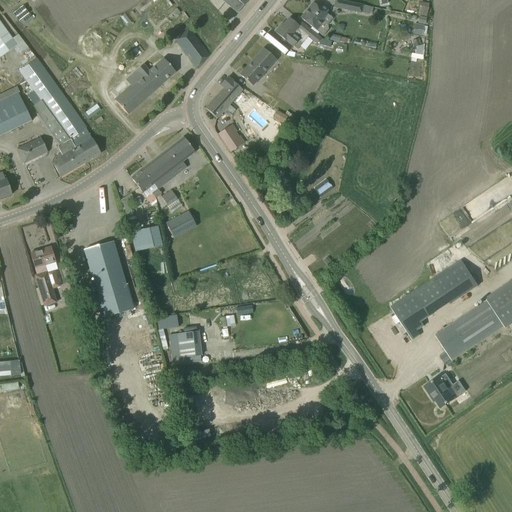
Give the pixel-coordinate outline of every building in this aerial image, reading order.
[(168,0),(151,0),(152,1),(142,9),(154,24),(174,8),(168,0)] [(221,0),(237,13),(247,0),(221,0)] [(334,0),(333,8),(361,14),(361,12),(369,14),(370,7),(339,0),(334,0)] [(300,18),(308,24),(323,37),(328,30),(327,25),(333,19),(313,3),(300,18)] [(418,15),(426,16),(429,4),(421,3),(418,15)] [(275,32),(283,39),(297,50),(307,37),(316,44),(321,38),(302,23),(298,27),(289,19),(284,25),(282,23),(275,32)] [(18,35),(13,39),(0,21),(0,57),(16,46),(21,53),(27,48),(18,35)] [(415,24),(413,34),(422,36),(424,26),(415,24)] [(190,60),(196,68),(209,55),(189,28),(173,40),(186,56),(187,54),(191,59),(190,60)] [(239,75),(247,81),(253,87),(276,60),(263,48),(239,75)] [(141,77),(115,100),(128,115),(175,72),(169,65),(163,58),(151,69),(149,70),(143,63),(136,70),(141,77)] [(62,156),(52,162),(61,177),(100,154),(86,129),(87,129),(37,59),(19,72),(47,111),(44,113),(50,122),(45,125),(59,146),(57,147),(62,156)] [(205,108),(217,119),(223,111),(229,117),(235,110),(229,106),(243,90),(228,77),(220,86),(224,88),(205,108)] [(0,98),(0,135),(31,121),(17,90),(0,98)] [(265,111),(269,106),(258,98),(254,103),(265,111)] [(277,111),(273,119),(283,125),(288,117),(277,111)] [(218,134),(230,152),(244,143),(232,125),(218,134)] [(17,149),(24,164),(24,165),(48,153),(40,138),(17,149)] [(152,194),(155,199),(161,195),(158,190),(186,168),(181,162),(195,152),(183,138),(131,178),(143,193),(154,185),(157,190),(152,194)] [(0,198),(12,195),(6,179),(4,179),(2,173),(0,173),(0,198)] [(162,197),(168,206),(177,200),(171,191),(162,197)] [(123,206),(128,222),(132,221),(130,216),(132,216),(128,202),(134,199),(130,194),(120,200),(123,205),(123,206)] [(166,223),(174,239),(196,227),(188,212),(166,223)] [(113,241),(84,250),(104,318),(133,309),(113,241)] [(34,276),(44,306),(56,303),(44,265),(55,262),(51,248),(30,254),(37,275),(34,276)] [(434,279),(450,304),(451,304),(450,302),(476,284),(477,286),(478,286),(461,261),(434,279)] [(504,327),(511,321),(511,282),(486,300),(487,301),(435,335),(446,353),(443,354),(447,360),(450,358),(452,360),(503,326),(504,327)] [(391,307),(412,340),(420,335),(398,302),(391,307)] [(237,315),(252,313),(250,305),(235,307),(237,315)] [(226,326),(234,325),(233,314),(225,315),(226,326)] [(176,316),(157,318),(159,330),(177,327),(176,316)] [(387,332),(394,347),(403,342),(396,327),(387,332)] [(175,360),(178,359),(179,365),(194,363),(193,358),(202,357),(199,332),(169,336),(171,354),(175,354),(175,360)] [(80,347),(85,365),(95,362),(89,344),(80,347)] [(479,366),(488,380),(505,369),(496,355),(479,366)] [(10,375),(19,374),(17,360),(0,361),(0,370),(9,370),(10,375)] [(439,377),(424,387),(431,398),(433,397),(440,408),(454,399),(460,395),(446,374),(440,378),(439,377)]
